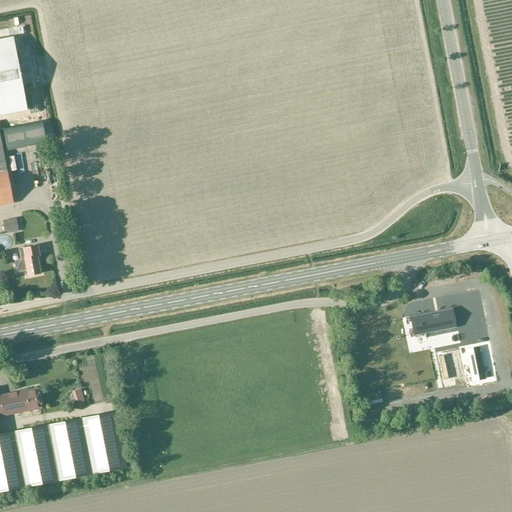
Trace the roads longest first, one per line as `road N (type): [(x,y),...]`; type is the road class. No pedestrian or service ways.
road 1 (unclassified): [(0,310),(350,241),(420,196),(476,182)]
road 2 (unclassified): [(400,258),(401,287),(370,307),(296,304),(0,363)]
road 3 (secondary): [(0,336),(400,258)]
road 4 (tertiary): [(476,182),(442,0)]
